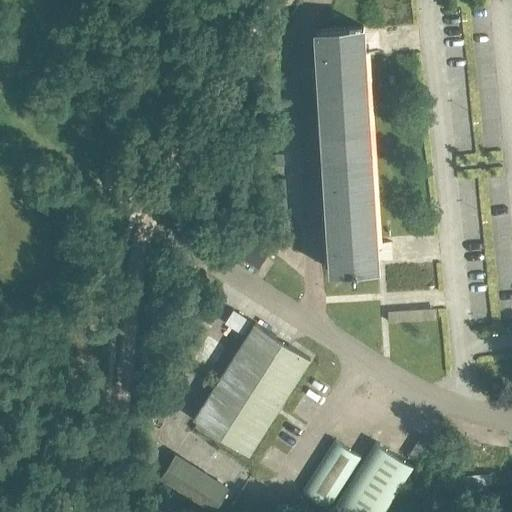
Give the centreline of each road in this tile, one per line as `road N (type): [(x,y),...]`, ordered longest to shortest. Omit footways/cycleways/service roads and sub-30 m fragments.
road 1 (track): [(285,0),(146,221),(112,511)]
road 2 (track): [(146,221),(98,189),(0,168)]
